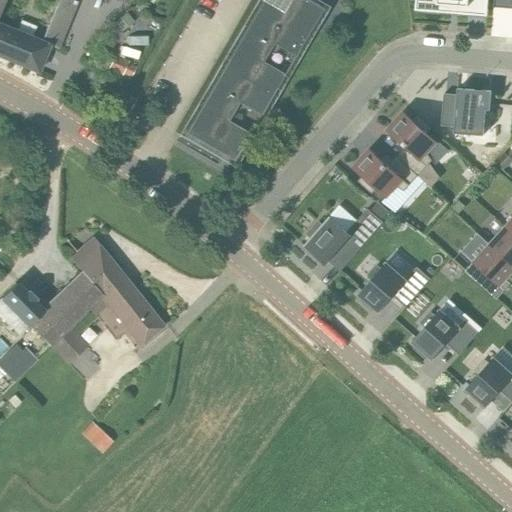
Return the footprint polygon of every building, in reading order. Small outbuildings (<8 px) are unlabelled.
[(57,49),(77,0),(59,0),(41,41),(50,45),(57,49)] [(236,168),(330,7),(317,0),(258,0),(180,135),(236,168)] [(438,5),(468,7),(468,0),(415,0),(415,11),(437,12),(438,5)] [(137,5),(135,9),(147,14),(149,10),(137,5)] [(125,15),(115,25),(123,33),(133,23),(125,15)] [(41,41),(0,23),(0,56),(38,72),(50,45),(41,41)] [(123,77),(124,75),(131,78),(135,70),(127,66),(128,65),(114,58),(109,71),(123,77)] [(444,96),(442,128),(454,129),(454,136),(484,138),(485,112),(489,113),(491,93),(457,91),(457,97),(444,96)] [(429,164),(432,161),(426,153),(436,142),(427,134),(431,129),(417,117),(413,121),(403,113),(402,114),(390,127),(386,131),(388,133),(389,132),(399,141),(404,146),(399,152),(396,156),(418,176),(429,164)] [(387,166),(382,161),(371,151),(372,151),(370,149),(366,153),(367,153),(355,166),(353,168),(363,176),(360,179),(358,180),(373,193),(377,189),(386,198),(396,187),(404,191),(418,176),(396,156),(392,160),(387,166)] [(508,157),(504,153),(496,161),(504,169),(508,164),(508,157)] [(458,214),(466,207),(458,200),(451,208),(458,214)] [(369,210),(381,221),(388,213),(377,202),(369,210)] [(303,246),(321,262),(325,266),(328,262),(340,272),(383,223),(367,209),(347,232),(329,217),(321,226),(318,223),(308,235),(311,237),(303,246)] [(511,232),(505,227),(490,244),(511,264),(511,232)] [(164,326),(122,275),(93,239),(69,257),(81,272),(81,273),(108,307),(140,346),(164,326)] [(473,262),(474,263),(484,272),(505,291),(511,284),(506,279),(511,273),(511,264),(490,244),(473,262)] [(403,307),(405,308),(430,279),(416,267),(415,269),(405,280),(386,263),(381,269),(377,266),(368,276),(372,280),(358,295),(363,299),(360,302),(372,312),(374,309),(379,313),(389,300),(393,296),(404,306),(403,307)] [(484,272),(474,263),(466,272),(471,277),(476,282),(484,272)] [(423,272),(429,278),(434,272),(428,266),(423,272)] [(81,273),(43,311),(64,333),(70,328),(90,308),(97,316),(108,307),(81,273)] [(48,346),(50,344),(64,333),(43,311),(34,301),(37,298),(30,291),(27,294),(17,283),(0,299),(0,327),(13,342),(29,328),(48,346)] [(425,327),(413,340),(412,342),(416,346),(414,349),(425,359),(428,356),(432,360),(433,358),(443,348),(446,344),(458,353),(457,354),(458,356),(479,333),(465,321),(459,327),(440,310),(434,316),(430,313),(421,323),(425,327)] [(70,328),(64,333),(50,344),(68,364),(88,346),(70,328)] [(0,396),(38,359),(26,347),(22,351),(16,344),(0,360),(0,396)] [(486,407),(491,402),(500,391),(511,401),(511,402),(511,403),(511,374),(494,358),(493,358),(488,364),(484,361),(475,371),(479,374),(466,389),(470,393),(467,396),(479,406),(482,403),(486,407)] [(14,396),(7,402),(14,409),(20,403),(14,396)] [(112,440),(95,423),(84,434),(101,452),(112,440)]
